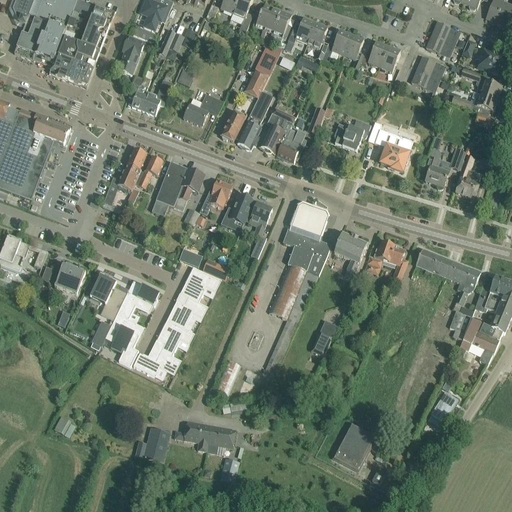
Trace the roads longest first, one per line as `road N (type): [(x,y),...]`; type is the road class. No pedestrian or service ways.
road 1 (tertiary): [(481,247),(344,208),(87,113)]
road 2 (unknown): [(199,410),(300,191)]
road 3 (unclassified): [(410,511),(511,343)]
road 4 (residential): [(0,208),(176,280)]
road 5 (residential): [(283,0),(414,41)]
road 6 (residential): [(87,113),(125,17),(120,0)]
